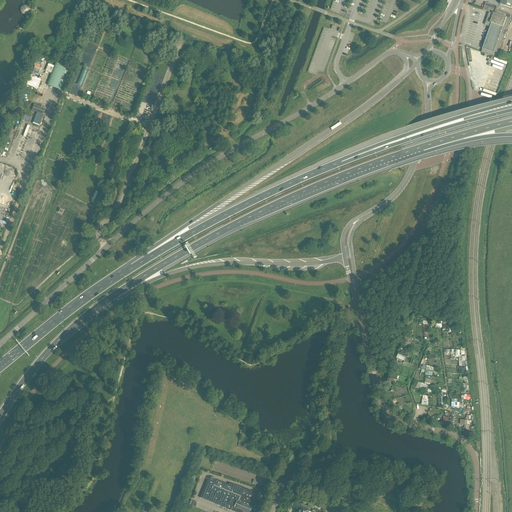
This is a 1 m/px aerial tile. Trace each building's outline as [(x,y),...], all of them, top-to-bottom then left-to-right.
[(511,0),(501,0),(501,1),(499,7),(511,11),(511,6),(511,0)] [(486,4),(484,10),(493,13),(493,14),(510,20),(511,20),(510,19),(511,16),(498,11),(499,8),(495,7),(487,4),(486,4)] [(29,13),(30,9),(28,6),(26,6),(24,5),(21,8),(20,11),(22,14),(25,15),(26,15),(29,13)] [(489,12),(484,25),(490,27),(481,53),(497,58),(510,20),(493,14),(489,12)] [(47,85),(61,90),(71,64),(57,59),(51,74),(47,85)] [(45,109),(40,107),(34,105),(32,110),(37,112),(33,123),(39,126),(45,109)] [(222,507),(233,511),(249,511),(250,511),(251,511),(252,510),(251,510),(252,507),(257,494),(242,488),(241,490),(209,477),(206,483),(200,498),(201,498),(206,500),(211,502),(211,503),(216,505),(217,505),(222,507)] [(417,495),(421,499),(427,494),(422,489),(417,495)] [(337,498),(340,503),(347,498),(343,493),(337,498)]
